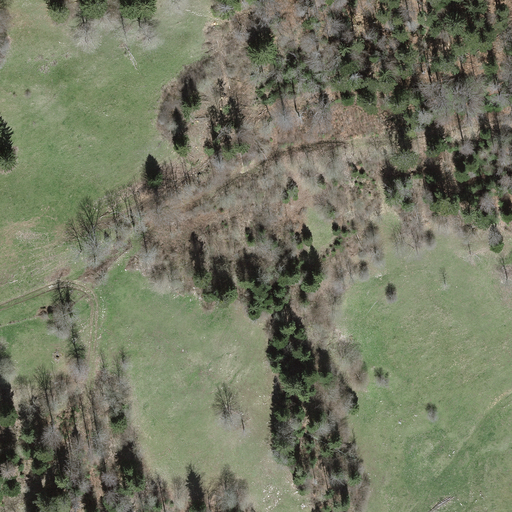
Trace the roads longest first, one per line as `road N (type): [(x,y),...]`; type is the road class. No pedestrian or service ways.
road 1 (track): [(65,283),(282,149),(511,117)]
road 2 (track): [(1,511),(53,471),(78,429),(96,312),(89,289),(65,283),(0,305)]
road 3 (track): [(511,396),(411,511)]
